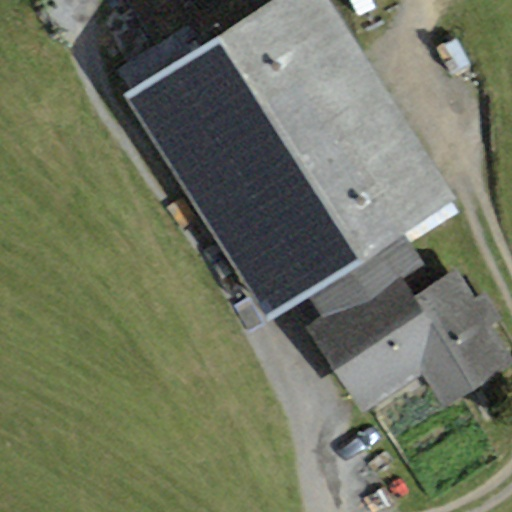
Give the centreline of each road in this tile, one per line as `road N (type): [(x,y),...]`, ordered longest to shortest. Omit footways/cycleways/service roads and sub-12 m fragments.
road 1 (track): [(90,0),(84,45),(98,90),(297,380)]
road 2 (track): [(511,292),(423,50),(415,0)]
road 3 (track): [(297,380),(326,511)]
